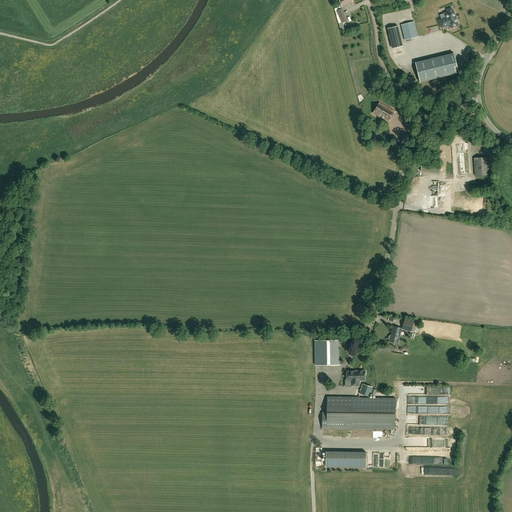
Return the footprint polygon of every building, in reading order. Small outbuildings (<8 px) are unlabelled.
[(452,10),(451,8),(447,10),(448,12),(444,13),(446,17),(439,20),(442,28),(450,25),(451,28),(459,25),(456,18),(453,10),(452,10)] [(342,23),(347,20),(342,9),(337,11),(342,23)] [(405,40),(418,36),(414,22),(401,25),(405,40)] [(393,48),(403,46),(398,26),(388,29),(393,48)] [(454,53),(415,62),(420,82),(459,73),(454,53)] [(389,121),(395,111),(379,102),(373,113),(379,117),(380,116),(389,121)] [(399,141),(397,145),(404,147),(409,134),(407,133),(407,134),(405,133),(405,132),(402,131),(401,134),(402,135),(400,141),(399,141)] [(450,176),(472,175),(471,142),(448,143),(450,176)] [(475,175),(489,174),(488,157),(474,158),(475,175)] [(440,173),(441,167),(422,164),(421,170),(440,173)] [(415,332),(416,326),(413,326),(414,322),(404,320),(402,329),(412,331),(415,332)] [(398,343),(401,328),(393,326),(391,336),(390,336),(389,337),(388,339),(389,340),(390,340),(390,341),(398,343)] [(315,365),(339,364),(338,340),(315,340),(315,365)] [(359,386),(359,380),(365,380),(365,375),(366,375),(366,372),(365,372),(365,371),(357,371),(351,371),(348,371),(347,371),(347,380),(351,380),(351,386),(359,386)] [(327,399),(327,413),(326,428),(395,429),(396,398),(394,398),(369,398),(371,393),(375,394),(376,390),(373,389),(373,387),(363,383),(362,386),(358,398),(353,398),(331,397),(327,397),(327,399)] [(447,433),(448,427),(415,425),(416,418),(412,417),(412,426),(409,426),(409,431),(416,431),(416,429),(423,429),(423,431),(447,433)] [(314,465),(320,466),(322,449),(316,448),(314,465)] [(326,452),(326,467),(366,468),(366,452),(326,452)] [(381,452),(381,464),(387,464),(387,468),(392,468),(393,458),(397,458),(397,454),(387,454),(387,452),(381,452)]
